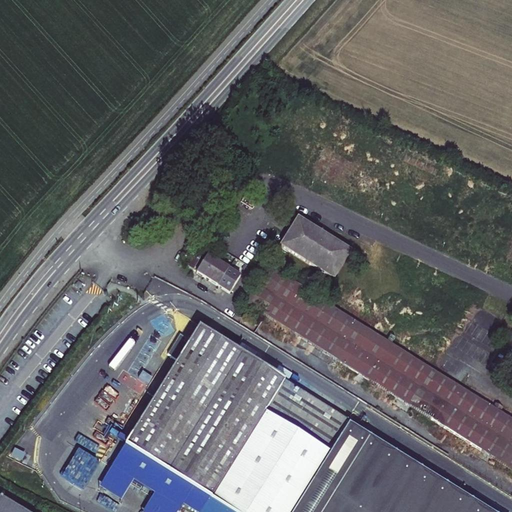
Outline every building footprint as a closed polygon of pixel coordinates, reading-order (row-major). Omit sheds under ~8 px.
[(298,220),(281,247),(333,280),(350,253),(325,237),(323,228),(314,230),(298,220)] [(187,267),(193,271),(204,254),(198,251),(194,258),(193,258),(187,267)] [(197,273),(230,294),(240,277),(207,257),(197,273)] [(246,304),(511,470),(511,420),(500,413),(503,408),(496,404),(493,408),(391,345),(386,342),(268,268),(246,304)] [(347,421),(198,329),(188,345),(184,342),(185,339),(179,336),(167,356),(177,362),(125,447),(209,500),(229,511),(293,511),(330,455),(327,453),(347,421)] [(386,342),(391,345),(395,339),(390,336),(386,342)] [(330,455),(293,511),(309,511),(360,433),(348,425),(347,421),(327,453),(330,455)] [(487,511),(360,433),(309,511),(487,511)] [(22,511),(0,498),(0,511),(22,511)] [(229,511),(209,500),(201,511),(229,511)]
